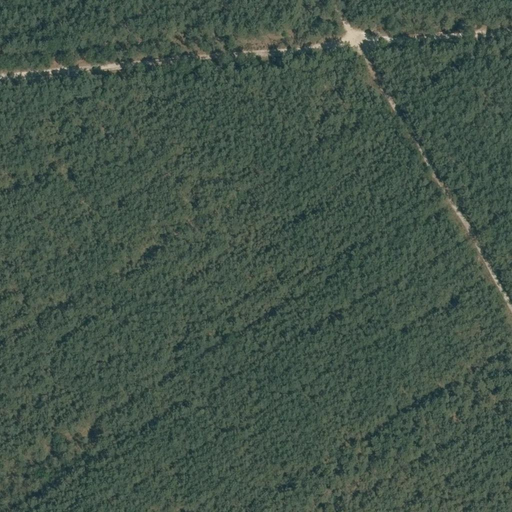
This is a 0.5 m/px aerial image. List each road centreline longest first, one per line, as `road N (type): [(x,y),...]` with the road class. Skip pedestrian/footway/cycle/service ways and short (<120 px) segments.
road 1 (track): [(511,27),(0,79)]
road 2 (track): [(511,310),(331,0)]
